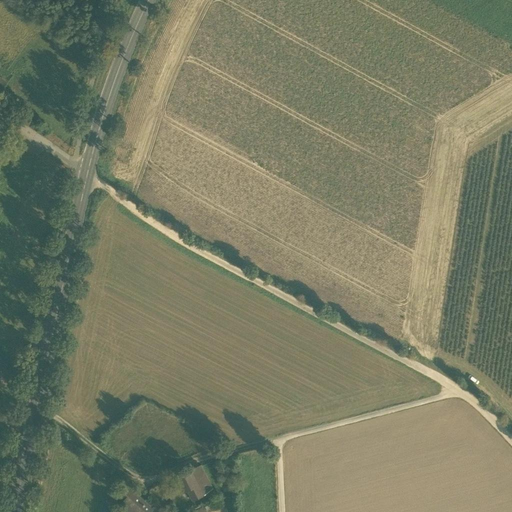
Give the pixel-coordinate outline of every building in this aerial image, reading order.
[(202,467),(193,471),(199,484),(207,480),(208,479),(202,467)] [(177,478),(184,491),(186,490),(199,484),(193,471),(192,471),(177,478)] [(207,480),(199,484),(204,495),(212,488),(207,480)] [(192,501),(204,495),(199,484),(186,490),(192,501)] [(121,505),(128,511),(150,511),(152,510),(129,489),(122,497),(125,500),(121,505)]
